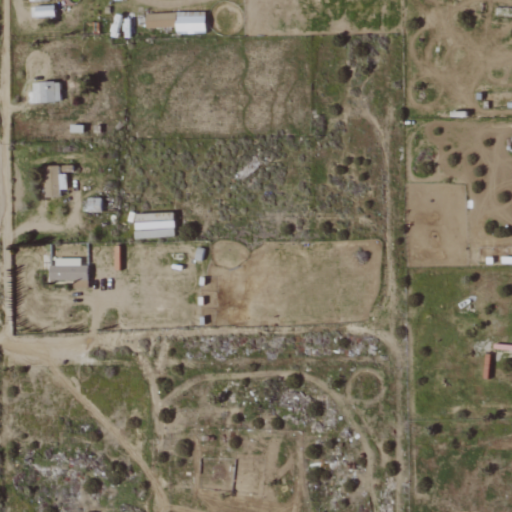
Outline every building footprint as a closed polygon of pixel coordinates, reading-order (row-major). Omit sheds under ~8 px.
[(176,27),(176,13),(147,14),(147,28),(176,27)] [(206,16),(177,17),(177,32),(207,31),(206,16)] [(61,82),(33,83),(34,103),(61,102),(61,82)] [(46,197),(61,197),(60,166),(45,167),(46,197)] [(51,266),(51,281),(74,280),(74,287),(89,287),(88,265),(51,266)]
